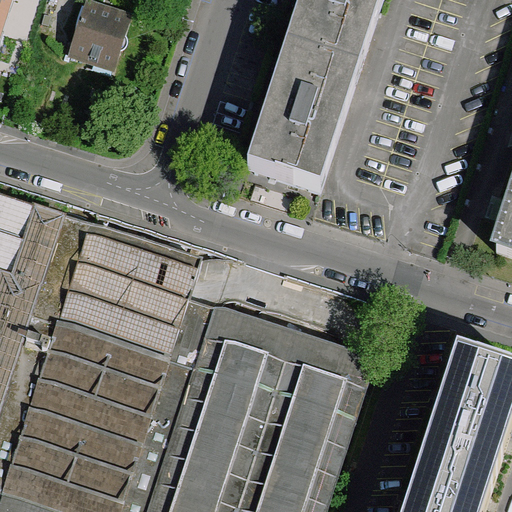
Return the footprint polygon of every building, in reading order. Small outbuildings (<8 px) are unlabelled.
[(0,0),(0,49),(14,0),(0,0)] [(305,0),(288,51),(361,75),(385,0),(305,0)] [(135,22),(88,8),(70,65),(118,79),(135,22)] [(459,37),(405,20),(364,143),(419,160),(459,37)] [(288,51),(249,173),(322,196),(361,75),(288,51)] [(511,212),(499,254),(511,258),(511,212)] [(73,226),(95,233),(98,224),(76,217),(73,226)] [(428,455),(499,478),(511,436),(511,373),(460,357),(428,455)] [(409,511),(487,511),(499,478),(428,455),(409,511)]
